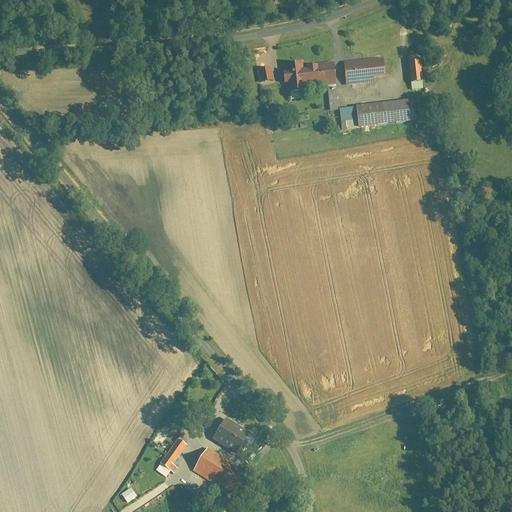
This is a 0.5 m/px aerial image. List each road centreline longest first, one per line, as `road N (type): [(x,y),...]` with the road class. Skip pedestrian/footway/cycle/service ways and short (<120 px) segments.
road 1 (unclassified): [(310,511),(291,448),(0,92)]
road 2 (unclassified): [(369,0),(278,30),(184,47),(0,58)]
